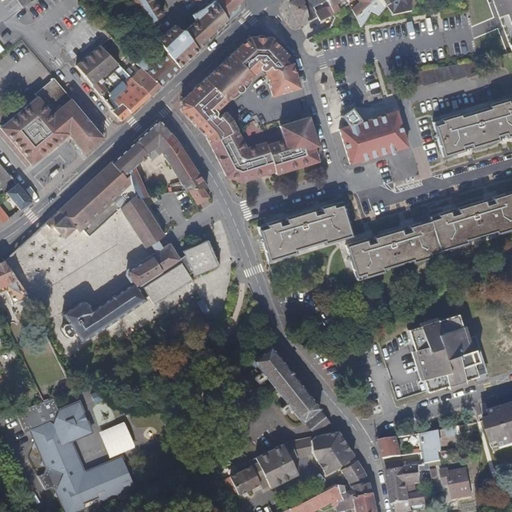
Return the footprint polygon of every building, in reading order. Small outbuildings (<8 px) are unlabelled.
[(163,15),(154,0),(127,0),(144,27),(163,15)] [(240,4),(238,0),(218,0),(216,2),(229,21),(240,11),(240,7),(240,4)] [(308,16),(302,0),(295,0),(288,3),(300,26),(317,17),(315,13),(314,11),(308,16)] [(327,1),(325,0),(302,0),(308,16),(314,11),(315,10),(313,8),(327,1)] [(347,2),(346,0),(325,0),(327,1),(328,4),(315,10),(314,11),(315,13),(317,17),(319,22),(333,15),(333,14),(339,11),(348,4),(347,2)] [(372,2),(371,0),(346,0),(347,2),(351,0),(361,0),(351,10),(355,16),(356,16),(372,2)] [(371,0),(372,2),(373,4),(372,10),(385,4),(382,0),(371,0)] [(397,0),(396,1),(395,0),(382,0),(385,4),(385,6),(386,6),(391,15),(410,11),(410,10),(409,0),(397,0)] [(511,0),(491,0),(498,17),(499,17),(509,45),(511,52),(511,0)] [(198,50),(229,21),(216,2),(215,1),(200,10),(192,15),(195,21),(184,31),(179,30),(174,25),(159,40),(163,48),(171,59),(179,68),(198,50)] [(372,10),(373,4),(372,2),(356,16),(355,16),(361,27),(365,22),(371,12),(372,10)] [(378,16),(385,7),(385,6),(385,4),(372,10),(371,12),(378,16)] [(5,42),(11,37),(7,33),(2,38),(5,42)] [(179,68),(171,59),(163,48),(159,40),(156,36),(152,39),(151,40),(159,51),(163,57),(152,68),(141,57),(135,62),(140,68),(141,69),(159,86),(179,68)] [(226,101),(236,92),(237,92),(238,93),(239,93),(240,93),(241,92),(243,92),(243,91),(243,90),(243,89),(243,88),(243,87),(245,89),(246,88),(247,86),(248,85),(249,84),(250,82),(251,81),(252,79),(252,77),(253,77),(256,66),(260,70),(260,71),(263,71),(265,71),(266,75),(265,77),(267,84),(270,83),(272,92),(298,84),(291,63),(288,64),(284,60),(288,57),(271,38),(260,38),(250,37),(232,55),(205,79),(190,92),(180,102),(180,106),(180,111),(196,128),(206,138),(209,144),(226,176),(240,182),(274,172),(275,174),(317,161),(313,148),(317,147),(307,117),(278,127),(282,141),(266,146),(265,143),(246,149),(237,130),(232,121),(228,117),(225,119),(221,115),(217,118),(215,116),(216,116),(216,115),(216,114),(216,113),(216,112),(216,111),(215,111),(226,101)] [(130,77),(124,84),(111,70),(118,64),(100,47),(77,65),(92,86),(101,96),(104,99),(112,110),(121,103),(130,113),(149,96),(131,78),(130,77)] [(481,74),(477,60),(470,62),(474,76),(481,74)] [(474,76),(470,62),(462,63),(467,77),(467,78),(474,76)] [(467,77),(462,63),(456,64),(460,79),(467,77)] [(460,79),(456,64),(448,66),(452,79),(452,81),(460,79)] [(452,79),(448,66),(441,67),(445,82),(452,79)] [(445,82),(441,67),(435,68),(433,68),(437,82),(438,84),(445,82)] [(437,82),(433,68),(426,70),(431,84),(437,82)] [(159,86),(141,69),(131,78),(149,96),(159,86)] [(431,84),(426,70),(419,72),(423,85),(423,86),(431,84)] [(423,85),(419,72),(411,73),(415,87),(423,85)] [(415,87),(411,73),(407,73),(403,74),(408,89),(415,87)] [(86,116),(54,78),(35,94),(37,97),(0,127),(31,165),(62,139),(68,135),(80,149),(84,154),(103,138),(102,137),(94,126),(86,116)] [(271,97),(299,88),(298,84),(272,92),(270,83),(267,84),(271,97)] [(505,139),(511,136),(511,97),(486,106),(487,108),(461,116),(460,113),(440,120),(432,122),(442,158),(446,157),(464,151),(464,150),(463,148),(469,146),(470,149),(487,144),(500,140),(499,140),(499,137),(504,135),(505,138),(505,139)] [(130,113),(121,103),(112,110),(111,111),(120,122),(130,113)] [(407,147),(396,111),(339,129),(349,165),(407,147)] [(139,198),(147,197),(134,167),(153,149),(156,153),(158,153),(160,151),(179,181),(197,174),(176,141),(159,120),(157,120),(111,163),(125,178),(129,175),(134,195),(136,198),(138,198),(139,198)] [(0,186),(3,191),(15,182),(0,163),(0,186)] [(125,178),(111,163),(57,212),(72,229),(74,228),(78,233),(81,230),(88,237),(89,237),(120,209),(144,248),(163,236),(139,198),(138,198),(136,198),(134,195),(129,175),(125,178)] [(206,188),(197,174),(179,181),(186,191),(188,190),(203,188),(206,188)] [(17,183),(5,193),(20,210),(6,193),(17,184),(17,183)] [(208,198),(203,188),(188,190),(197,204),(208,198)] [(467,241),(494,233),(495,235),(511,230),(511,191),(491,198),(492,200),(492,203),(487,204),(485,201),(457,210),(457,212),(451,214),(450,211),(450,210),(436,214),(437,217),(429,220),(408,226),(408,228),(409,231),(403,233),(402,230),(373,238),(374,242),(368,243),(367,240),(366,239),(345,245),(355,278),(356,281),(363,278),(384,272),(384,270),(411,261),(412,263),(432,258),(440,255),(439,252),(468,244),(467,241)] [(324,245),(352,237),(342,204),(341,201),(334,203),(320,208),(320,209),(321,212),(315,214),(314,211),(285,220),(286,223),(279,225),(279,222),(278,220),(265,224),(257,227),(258,229),(268,262),(296,254),(296,251),(323,243),(324,245)] [(8,218),(0,207),(0,221),(2,223),(8,218)] [(72,229),(57,212),(49,219),(64,236),(72,229)] [(131,284),(92,310),(86,302),(81,300),(62,314),(70,326),(68,327),(67,326),(66,326),(65,325),(64,325),(64,326),(63,326),(62,326),(62,327),(62,328),(62,329),(62,330),(62,331),(66,336),(66,337),(67,337),(67,338),(68,338),(69,338),(70,338),(70,337),(71,337),(71,336),(72,336),(72,335),(72,334),(72,333),(71,333),(71,332),(73,331),(80,342),(145,299),(143,297),(147,294),(154,304),(191,279),(188,274),(191,272),(193,276),(218,266),(207,240),(182,251),(184,256),(178,259),(168,244),(126,271),(125,275),(131,284)] [(26,296),(27,296),(4,261),(0,262),(0,294),(6,291),(12,305),(26,299),(26,300),(28,299),(26,296)] [(202,300),(197,303),(204,314),(209,311),(202,300)] [(511,314),(503,317),(511,348),(511,314)] [(475,376),(460,327),(456,315),(419,327),(408,330),(414,351),(426,391),(446,385),(475,376)] [(319,409),(270,347),(251,363),(255,368),(257,367),(302,423),(303,422),(319,409)] [(38,448),(45,451),(42,459),(40,465),(46,467),(43,473),(38,476),(45,490),(50,488),(56,490),(54,496),(59,498),(61,505),(64,511),(74,511),(75,511),(85,508),(83,504),(97,498),(98,502),(134,487),(121,457),(83,473),(70,441),(91,432),(78,402),(58,410),(53,398),(15,412),(24,433),(30,430),(34,441),(32,446),(38,448)] [(511,404),(489,412),(485,415),(484,421),(493,451),(511,445),(511,404)] [(306,425),(321,413),(319,409),(303,422),(306,425)] [(313,434),(328,421),(321,413),(306,425),(313,434)] [(315,436),(336,432),(329,423),(328,421),(313,434),(315,436)] [(109,458),(134,447),(123,422),(98,433),(109,458)] [(461,435),(460,427),(445,429),(447,438),(460,436),(460,435),(461,435)] [(441,452),(438,430),(422,433),(419,434),(422,451),(422,453),(424,462),(408,464),(408,467),(419,466),(420,466),(424,466),(424,464),(429,463),(440,461),(441,461),(440,452),(441,452)] [(354,456),(338,432),(336,432),(315,436),(314,436),(310,440),(311,452),(312,455),(317,462),(327,455),(330,459),(324,463),(329,471),(354,456)] [(311,452),(310,440),(314,436),(289,442),(288,442),(289,443),(296,442),(297,442),(297,458),(312,455),(311,452)] [(401,457),(397,438),(378,441),(383,459),(401,457)] [(298,469),(297,458),(297,442),(296,442),(289,443),(291,446),(284,449),(282,444),(255,458),(257,462),(251,465),(253,470),(260,484),(262,489),(269,486),(270,488),(284,481),(280,473),(284,471),(288,479),(297,475),(295,471),(298,469)] [(329,471),(324,463),(330,459),(327,455),(317,462),(316,462),(325,474),(329,471)] [(367,480),(364,472),(357,461),(340,471),(346,479),(349,486),(367,480)] [(260,484),(253,470),(251,465),(229,476),(238,496),(245,492),(244,490),(248,488),(252,486),(253,488),(260,484)] [(415,484),(420,483),(419,466),(408,467),(405,468),(386,471),(389,487),(391,505),(394,504),(394,511),(407,511),(412,511),(411,507),(413,507),(423,505),(426,505),(424,492),(423,493),(423,492),(416,493),(409,494),(407,485),(415,484)] [(472,496),(466,469),(448,472),(447,469),(443,469),(440,470),(443,486),(450,485),(452,500),(472,496)] [(342,499),(370,492),(367,481),(367,480),(349,486),(336,485),(342,499)] [(416,493),(415,484),(407,485),(409,494),(416,493)] [(342,499),(336,485),(289,508),(281,511),(311,511),(316,510),(337,499),(338,502),(342,500),(344,511),(353,509),(353,511),(374,511),(370,492),(342,499)]
